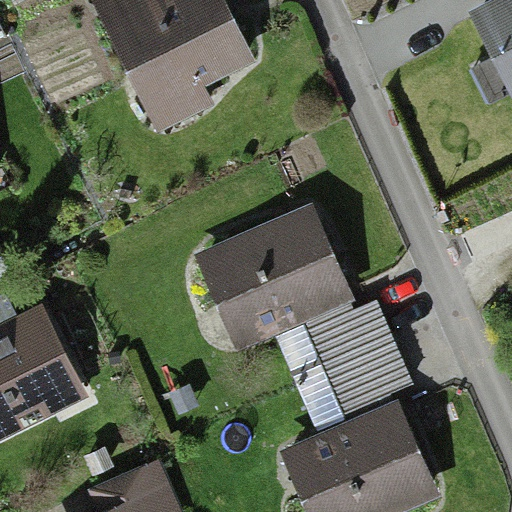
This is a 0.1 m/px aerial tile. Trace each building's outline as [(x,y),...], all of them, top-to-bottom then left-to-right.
[(115,0),(94,10),(156,143),(216,115),(209,99),(258,77),(222,0),(115,0)] [(511,0),(502,0),(484,8),(511,72),(511,0)] [(205,263),(237,340),(301,314),(323,369),(394,340),(376,298),(348,310),(311,219),(205,263)] [(0,340),(0,448),(93,408),(54,317),(0,340)] [(394,340),(323,369),(341,411),(411,380),(394,340)] [(282,467),(301,511),(434,511),(438,511),(397,416),(282,467)] [(46,511),(45,511),(153,511),(137,473),(46,511)]
